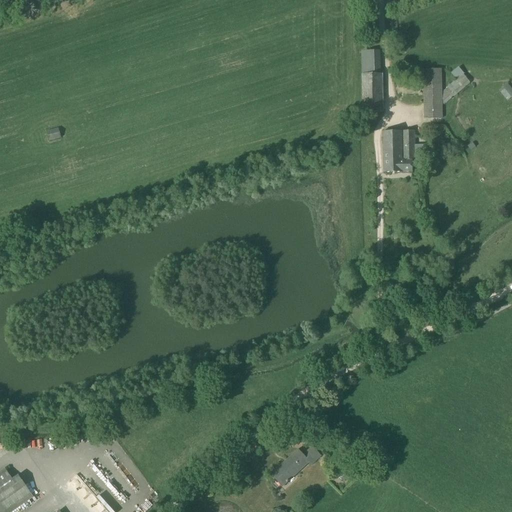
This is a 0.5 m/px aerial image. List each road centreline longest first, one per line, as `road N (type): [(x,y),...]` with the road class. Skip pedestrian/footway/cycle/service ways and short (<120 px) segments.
road 1 (unclassified): [(168,511),(297,398),(380,353)]
road 2 (track): [(511,286),(380,353)]
